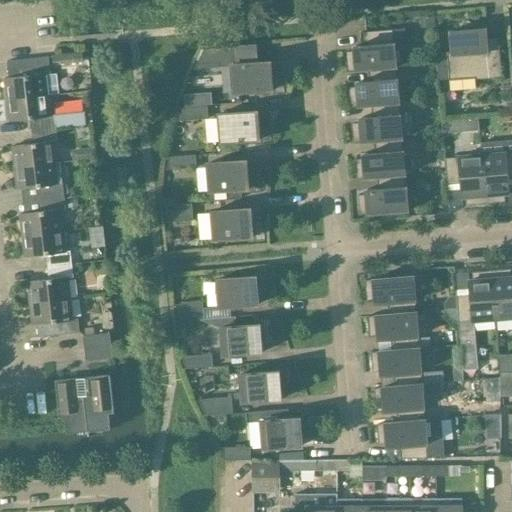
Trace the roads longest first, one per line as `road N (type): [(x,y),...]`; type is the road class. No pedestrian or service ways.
road 1 (residential): [(335,250),(319,35)]
road 2 (residential): [(335,250),(351,450)]
road 3 (residential): [(511,235),(335,250)]
road 4 (residential): [(140,511),(130,490),(113,485),(0,493)]
